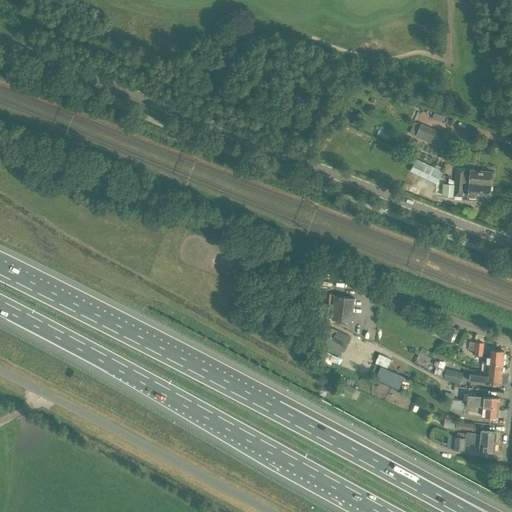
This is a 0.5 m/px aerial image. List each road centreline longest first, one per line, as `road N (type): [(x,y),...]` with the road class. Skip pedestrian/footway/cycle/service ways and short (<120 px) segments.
road 1 (tertiary): [(511,243),(0,40)]
road 2 (motorway): [(0,304),(384,511)]
road 3 (motorway): [(275,410),(0,271)]
road 4 (unclassified): [(265,511),(0,370)]
road 5 (motorway): [(497,511),(275,410)]
road 6 (motorway): [(465,511),(275,410)]
